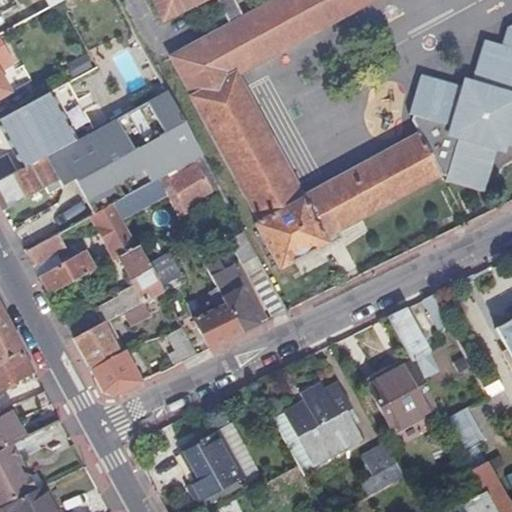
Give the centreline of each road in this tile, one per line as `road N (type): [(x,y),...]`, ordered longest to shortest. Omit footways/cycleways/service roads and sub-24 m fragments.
road 1 (residential): [(98,433),(511,229)]
road 2 (residential): [(0,255),(98,433)]
